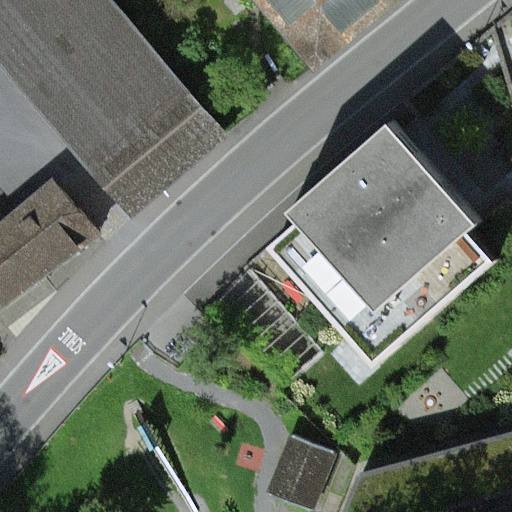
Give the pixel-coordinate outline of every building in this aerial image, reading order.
[(0,0),(0,51),(3,55),(67,0),(0,0)] [(111,0),(67,0),(3,55),(136,210),(188,166),(226,134),(111,0)] [(268,0),(275,7),(321,59),(391,0),(268,0)] [(397,120),(297,208),(307,220),(277,246),(380,363),(499,259),(473,230),(485,220),(397,120)] [(0,310),(100,234),(58,186),(4,231),(0,226),(0,310)] [(456,511),(458,510),(511,494),(511,431),(363,473),(346,511),(456,511)]
